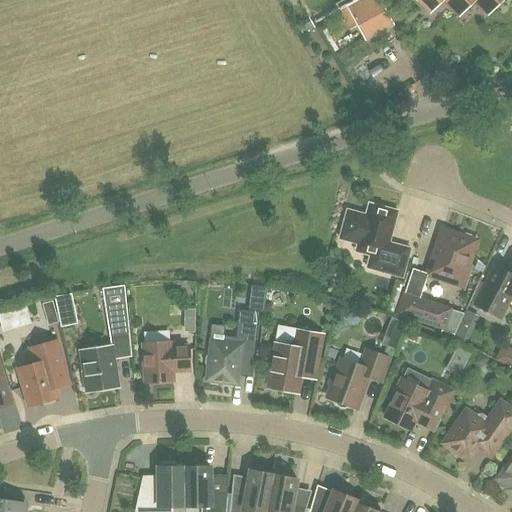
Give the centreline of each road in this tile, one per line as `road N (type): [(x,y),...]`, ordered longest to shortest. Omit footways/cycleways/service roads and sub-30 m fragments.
road 1 (unclassified): [(0,249),(511,93)]
road 2 (residential): [(473,511),(408,472),(329,439),(253,423),(105,429)]
